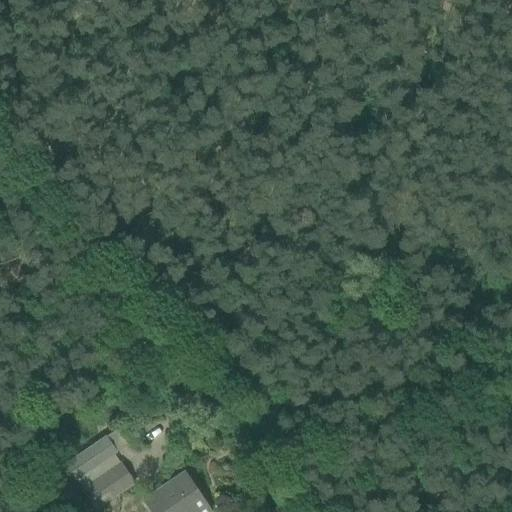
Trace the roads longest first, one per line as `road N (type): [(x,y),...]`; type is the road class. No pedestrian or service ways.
road 1 (track): [(511,335),(313,408),(286,410),(227,374),(203,380)]
road 2 (track): [(328,511),(203,380)]
